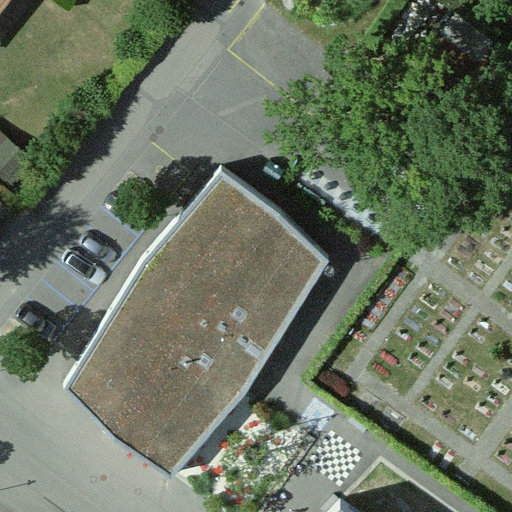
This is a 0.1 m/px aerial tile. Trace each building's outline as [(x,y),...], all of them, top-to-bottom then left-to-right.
[(0,0),(0,20),(16,0),(0,0)] [(194,198),(140,261),(263,361),(269,351),(330,256),(281,207),(222,166),(194,198)] [(140,261),(91,340),(146,382),(153,388),(118,437),(172,474),(243,391),(263,361),(140,261)] [(118,437),(153,388),(146,382),(91,340),(64,383),(105,425),(118,437)] [(372,424),(356,413),(351,419),(368,431),(372,424)] [(329,511),(331,511),(342,502),(337,497),(326,508),(329,511)] [(358,511),(343,501),(342,502),(331,511),(358,511)]
